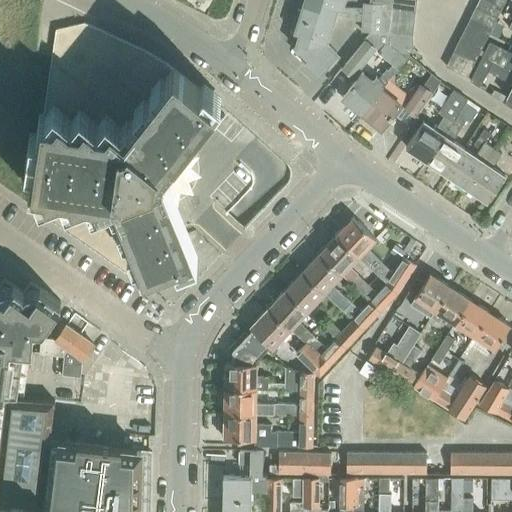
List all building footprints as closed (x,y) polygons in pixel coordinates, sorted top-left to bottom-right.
[(363,23),(364,9),(342,7),(344,0),(306,0),(296,31),(301,33),(297,47),(309,58),(305,62),(319,74),(324,69),(327,66),(327,65),(330,62),(334,65),(339,59),(335,56),(337,54),(326,44),(334,20),(363,23)] [(382,5),(379,31),(390,32),(391,23),(392,11),(393,0),(369,0),(369,3),(382,5)] [(400,0),(393,0),(392,11),(414,14),(416,2),(400,0)] [(490,0),(480,0),(477,7),(498,18),(504,7),(490,0)] [(365,3),(364,9),(363,23),(362,29),(371,30),(379,31),(382,5),(369,3),(365,3)] [(477,7),(471,18),(493,28),(498,18),(477,7)] [(392,11),(391,23),(413,26),(414,14),(392,11)] [(471,18),(466,29),(488,39),(493,28),(471,18)] [(30,205),(30,206),(128,275),(145,268),(189,250),(175,215),(164,188),(174,183),(177,180),(181,184),(185,178),(186,172),(186,166),(185,160),(180,162),(177,158),(174,154),(170,151),(188,128),(211,98),(175,70),(174,69),(168,65),(147,52),(86,24),(84,23),(83,23),(76,24),(56,29),(53,46),(53,50),(52,54),(43,117),(33,185),(30,205)] [(391,23),(390,32),(389,34),(412,37),(413,26),(391,23)] [(466,29),(461,39),(482,50),(488,39),(466,29)] [(343,97),(363,113),(382,88),(389,79),(394,84),(395,83),(407,92),(409,89),(416,80),(424,86),(431,78),(405,57),(396,50),(394,47),(392,44),(390,42),(390,39),(389,37),(389,34),(390,32),(379,31),(371,30),(365,39),(341,68),(352,77),(375,49),(377,52),(392,64),(387,71),(385,69),(379,78),(376,76),(373,81),(362,73),(343,97)] [(396,50),(405,57),(411,50),(412,37),(389,34),(389,37),(390,39),(390,42),(392,44),(394,47),(396,50)] [(461,39),(455,50),(477,61),(482,50),(461,39)] [(490,41),(483,56),(511,70),(511,59),(509,58),(511,52),(490,41)] [(477,61),(455,50),(447,66),(469,77),(477,61)] [(489,70),(500,76),(511,81),(511,90),(505,104),(511,108),(511,70),(483,56),(470,81),(480,87),(489,70)] [(382,88),(363,113),(382,128),(402,104),(382,88)] [(438,110),(452,119),(467,98),(452,88),(438,110)] [(428,162),(448,175),(465,149),(454,141),(470,118),(461,112),(455,121),(428,162)] [(406,147),(428,162),(455,121),(446,116),(437,130),(424,121),(406,147)] [(448,175),(468,189),(495,148),(486,142),(477,156),(465,149),(448,175)] [(495,148),(468,189),(488,202),(506,176),(495,168),(504,154),(495,148)] [(353,218),(335,237),(357,257),(358,256),(386,283),(385,284),(396,294),(397,293),(416,264),(404,256),(392,272),(366,247),(374,239),(353,218)] [(335,237),(318,255),(340,275),(357,257),(335,237)] [(394,245),(390,251),(400,259),(405,252),(394,245)] [(318,255),(301,273),(323,293),(324,292),(343,310),(351,319),(351,320),(362,330),(379,312),(368,302),(359,310),(350,302),(332,284),(340,275),(318,255)] [(301,273),(284,291),(306,311),(323,293),(301,273)] [(426,305),(436,311),(452,287),(432,273),(411,304),(422,311),(426,305)] [(379,312),(396,294),(385,284),(376,292),(357,274),(349,282),(369,301),(368,302),(379,312)] [(0,348),(23,351),(32,352),(34,326),(44,327),(61,302),(31,281),(24,291),(4,278),(0,284),(0,348)] [(443,315),(455,324),(471,299),(452,287),(436,311),(431,317),(438,322),(443,315)] [(284,291),(267,309),(289,329),(290,328),(306,342),(304,344),(328,366),(345,348),(333,338),(326,345),(297,320),(306,311),(284,291)] [(455,324),(474,336),(490,312),(471,299),(455,324)] [(251,329),(249,332),(264,347),(267,344),(271,348),(289,329),(267,309),(249,327),(251,329)] [(490,312),(474,336),(494,349),(510,325),(490,312)] [(335,336),(333,338),(345,348),(362,330),(351,320),(341,330),(332,322),(326,328),(335,336)] [(39,353),(64,356),(79,334),(66,325),(56,340),(40,339),(39,353)] [(397,334),(385,352),(375,345),(367,358),(393,375),(402,362),(414,344),(412,343),(420,332),(411,326),(403,338),(397,334)] [(232,350),(232,359),(253,359),(264,347),(249,332),(232,350)] [(430,357),(438,362),(453,338),(446,333),(430,357)] [(79,334),(64,356),(62,374),(79,376),(81,359),(92,343),(79,334)] [(328,366),(304,344),(295,353),(309,366),(312,369),(314,370),(319,375),(328,366)] [(414,344),(402,362),(393,375),(408,384),(416,372),(408,366),(412,360),(413,361),(421,349),(414,344)] [(23,351),(0,348),(0,395),(16,397),(23,351)] [(225,363),(225,388),(255,388),(255,389),(267,389),(285,389),(299,390),(313,391),(314,374),(314,371),(298,371),(297,371),(286,367),(285,383),(268,382),(268,375),(255,375),(256,363),(253,363),(253,359),(232,359),(231,363),(225,363)] [(365,360),(358,371),(364,375),(375,382),(382,371),(365,360)] [(432,399),(439,388),(446,376),(426,364),(412,387),(432,399)] [(468,373),(454,397),(447,407),(465,418),(486,384),(468,373)] [(478,403),(495,412),(510,420),(511,416),(511,388),(493,379),(478,403)] [(225,388),(224,413),(255,413),(274,414),(297,415),(299,415),(313,415),(313,391),(299,390),(299,403),(255,402),(255,389),(255,388),(225,388)] [(432,399),(447,407),(454,397),(439,388),(432,399)] [(138,511),(140,450),(49,439),(54,399),(16,397),(0,395),(0,511),(138,511)] [(224,413),(223,438),(254,438),(254,444),(276,445),(298,446),(312,446),(313,415),(299,415),(298,432),(271,431),(271,423),(254,423),(255,413),(224,413)] [(249,476),(222,476),(221,511),(249,511),(249,489),(266,490),(266,478),(266,476),(266,474),(261,474),(261,451),(249,451),(239,451),(238,463),(249,463),(249,476)] [(278,452),(278,474),(329,474),(329,451),(278,452)] [(451,474),(511,473),(511,451),(451,452),(451,474)] [(348,473),(428,474),(428,452),(348,452),(348,473)] [(302,477),(302,478),(302,495),(302,501),(302,505),(304,505),(303,511),(328,511),(329,508),(321,508),(321,505),(318,505),(318,477),(302,477)] [(353,511),(354,506),(354,478),(338,477),(337,505),(337,511),(353,511)] [(378,477),(378,493),(377,511),(388,511),(390,477),(378,477)] [(450,509),(439,509),(438,511),(463,511),(463,497),(463,489),(463,477),(450,477),(450,509)] [(472,477),(463,477),(463,489),(472,489),(472,477)] [(511,498),(511,477),(491,477),(490,498),(511,498)] [(280,511),(280,478),(266,478),(265,511),(280,511)] [(292,495),(302,495),(302,478),(292,478),(292,495)] [(354,478),(354,506),(353,511),(362,511),(362,506),(363,478),(354,478)] [(424,478),(424,511),(438,511),(439,509),(439,478),(424,478)] [(472,511),(473,497),(463,497),(463,511),(472,511)] [(303,511),(304,505),(302,505),(302,501),(289,501),(289,511),(303,511)]
